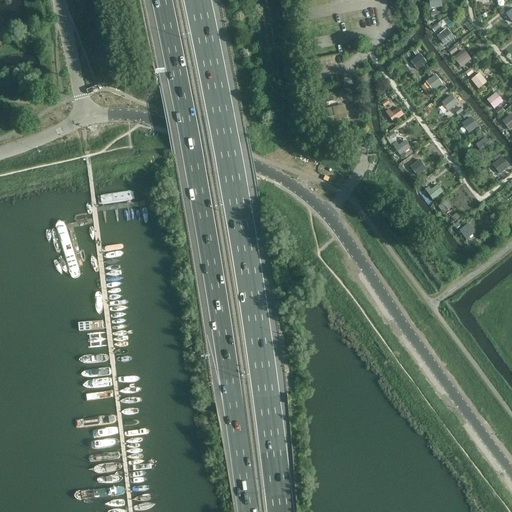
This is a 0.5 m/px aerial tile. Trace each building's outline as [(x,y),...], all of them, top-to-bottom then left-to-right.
[(442,7),(440,0),(424,0),(426,9),(442,7)] [(445,20),(433,26),(443,45),(454,39),(445,20)] [(461,67),(472,60),(465,49),(454,56),(461,67)] [(418,71),(428,64),(421,53),(411,60),(418,71)] [(487,84),(476,70),(466,78),(477,93),(487,84)] [(441,84),(429,74),(419,84),(432,95),(441,84)] [(497,92),(487,99),(495,109),(504,101),(497,92)] [(442,101),(448,110),(458,104),(453,94),(442,101)] [(407,111),(400,102),(391,109),(398,118),(407,111)] [(347,107),(328,106),(328,119),(347,119),(347,107)] [(508,134),(511,130),(511,117),(507,112),(497,121),(508,134)] [(475,127),(463,114),(454,122),(465,135),(475,127)] [(401,156),(412,147),(402,137),(392,146),(401,156)] [(476,144),(483,153),(493,145),(486,137),(476,144)] [(489,164),(502,181),(511,173),(511,169),(501,155),(489,164)] [(432,172),(423,159),(414,166),(423,178),(432,172)] [(433,200),(444,192),(437,183),(426,190),(433,200)] [(132,193),(102,197),(102,204),(133,200),(132,193)] [(441,205),(446,212),(452,207),(448,201),(441,205)] [(460,234),(467,242),(478,233),(472,225),(465,230),(465,229),(460,233),(461,233),(460,234)]
